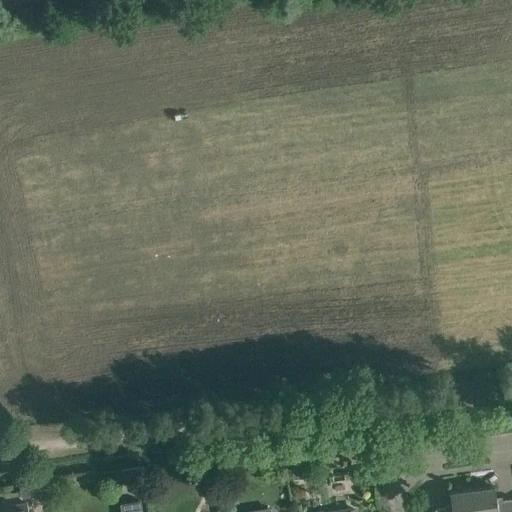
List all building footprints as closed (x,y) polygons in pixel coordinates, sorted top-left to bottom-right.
[(291,458),(294,479),(311,477),(309,456),(307,456),(307,454),(292,456),(293,458),(291,458)] [(194,461),(197,480),(214,478),(211,459),(194,461)] [(146,488),(143,467),(121,470),(122,480),(135,478),(136,489),(146,488)] [(495,487),(472,490),(474,511),(511,511),(511,498),(497,501),(495,487)] [(474,511),(472,490),(450,493),(452,507),(435,509),(435,511),(474,511)] [(141,511),(140,501),(120,504),(120,511),(141,511)]
